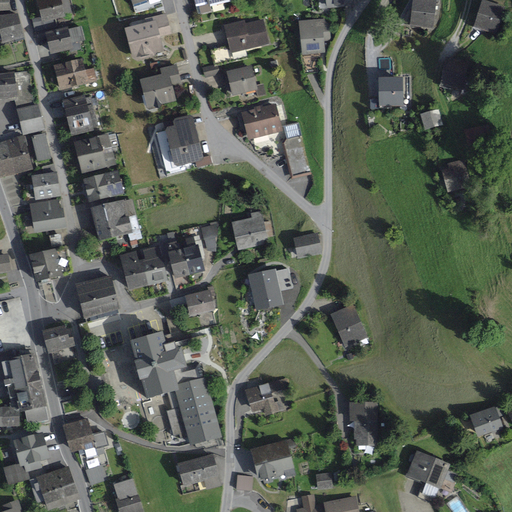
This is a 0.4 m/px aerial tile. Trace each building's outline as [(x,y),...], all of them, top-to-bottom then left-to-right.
[(0,0),(0,10),(9,9),(7,0),(0,0)] [(65,15),(63,6),(68,5),(67,0),(45,0),(46,1),(40,2),(44,17),(34,20),(37,32),(57,27),(55,18),(65,15)] [(194,0),(196,7),(199,6),(201,14),(212,11),(210,7),(210,4),(223,0),(194,0)] [(416,1),(413,25),(432,26),(434,3),(422,1),(416,1)] [(485,4),(477,26),(495,32),(502,9),(485,4)] [(16,42),(25,40),(17,16),(10,17),(9,13),(0,13),(0,27),(0,28),(0,32),(1,32),(3,38),(4,41),(15,38),(16,42)] [(151,52),(161,50),(158,38),(157,36),(161,35),(162,33),(161,29),(169,27),(166,15),(132,24),(133,30),(128,31),(134,57),(135,57),(151,52)] [(225,27),(230,47),(211,52),(215,67),(248,59),(245,49),(268,43),(263,21),(244,26),(244,23),(225,27)] [(303,39),(305,53),(308,72),(317,71),(318,51),(323,51),(322,40),(329,39),(328,26),(320,27),(320,22),(302,23),(303,39)] [(158,38),(171,34),(169,27),(161,29),(162,33),(161,35),(157,36),(158,38)] [(84,41),(81,28),(66,32),(66,30),(59,32),(58,29),(53,31),(53,33),(50,34),(48,35),(52,53),(71,48),(70,44),(77,42),(84,41)] [(308,72),(305,53),(303,39),(300,39),(302,59),(305,73),(308,72)] [(71,52),(79,50),(77,42),(70,44),(71,48),(71,52)] [(448,61),(444,84),(462,88),(466,64),(448,61)] [(56,68),(62,89),(86,83),(95,80),(92,70),(84,72),(81,62),(56,68)] [(161,105),(161,104),(174,100),(171,86),(174,81),(180,80),(176,67),(162,71),(163,77),(143,82),(147,95),(150,96),(152,106),(154,106),(155,107),(159,109),(161,105)] [(204,69),(206,77),(216,74),(215,67),(204,69)] [(222,75),(228,96),(255,89),(257,96),(265,94),(262,86),(255,87),(250,68),(222,75)] [(0,98),(18,96),(20,111),(34,107),(29,72),(0,75),(0,98)] [(401,105),(400,81),(382,81),(383,105),(401,105)] [(149,107),(152,106),(150,96),(147,95),(145,95),(144,98),(145,105),(149,107)] [(69,119),(87,114),(87,111),(93,110),(90,99),(84,101),(83,99),(65,103),(69,119)] [(34,107),(20,111),(19,111),(25,134),(43,129),(38,106),(34,107)] [(280,129),(275,107),(244,114),(250,136),(267,132),(270,134),(274,134),(275,130),(280,129)] [(423,116),(426,128),(441,124),(437,112),(423,116)] [(94,115),(88,117),(87,114),(69,119),(73,134),(91,129),(91,128),(97,126),(94,115)] [(195,160),(199,167),(212,163),(211,156),(201,159),(196,138),(197,137),(196,132),(194,131),(191,119),(167,125),(168,131),(177,165),(193,161),(195,160)] [(284,144),(293,177),(311,172),(299,123),(284,127),(287,140),(284,144)] [(467,132),(470,144),(489,140),(486,127),(467,132)] [(193,161),(177,165),(168,131),(157,134),(167,175),(195,168),(193,161)] [(34,138),(40,161),(50,158),(44,135),(34,138)] [(98,139),(76,145),(80,159),(101,153),(101,151),(118,146),(115,135),(113,135),(98,139)] [(23,141),(22,138),(7,142),(15,172),(30,168),(25,147),(23,141)] [(0,176),(15,172),(7,142),(0,143),(0,176)] [(112,153),(102,155),(101,153),(80,159),(83,172),(115,164),(112,153)] [(445,172),(450,190),(469,185),(463,163),(451,166),(452,170),(445,172)] [(85,182),(90,201),(121,193),(116,174),(85,182)] [(37,199),(60,195),(57,175),(40,177),(33,178),(37,199)] [(37,230),(65,225),(63,209),(59,210),(57,201),(33,205),(34,212),(37,230)] [(128,217),(135,215),(131,201),(124,203),(128,217)] [(124,203),(93,210),(95,219),(97,225),(119,219),(128,217),(124,203)] [(272,236),(269,222),(264,224),(262,212),(254,214),(255,219),(236,223),(241,247),(267,241),(267,238),(272,236)] [(139,230),(135,215),(128,217),(119,219),(97,225),(100,240),(123,234),(128,233),(139,230)] [(205,240),(217,237),(218,225),(202,229),(205,240)] [(136,238),(136,240),(141,239),(139,230),(128,233),(130,239),(136,238)] [(174,239),(173,233),(160,236),(161,242),(174,239)] [(61,245),(60,235),(51,237),(53,247),(61,245)] [(321,253),(317,235),(296,240),(299,257),(321,253)] [(184,251),(190,274),(203,271),(200,260),(204,259),(203,256),(204,256),(199,237),(186,240),(189,250),(184,251)] [(208,251),(216,252),(217,237),(205,240),(208,251)] [(174,266),(176,277),(190,274),(184,251),(179,252),(176,243),(175,243),(168,245),(173,262),(174,266)] [(144,251),(146,261),(142,262),(148,285),(166,280),(161,262),(158,249),(158,247),(144,251)] [(71,273),(66,249),(32,257),(38,281),(41,280),(50,278),(71,273)] [(122,257),(130,289),(148,285),(142,262),(139,263),(136,253),(122,257)] [(0,272),(9,271),(6,256),(0,257),(0,272)] [(290,271),(249,279),(256,318),(285,312),(282,294),(294,291),(290,271)] [(77,286),(86,317),(118,309),(110,277),(77,286)] [(212,286),(208,287),(209,292),(188,297),(192,314),(214,309),(211,296),(214,296),(212,286)] [(0,353),(31,346),(21,302),(22,301),(22,298),(20,299),(20,297),(0,302),(0,353)] [(352,307),(332,316),(345,346),(366,337),(352,307)] [(86,317),(87,320),(119,312),(118,309),(86,317)] [(68,339),(65,327),(45,332),(49,350),(70,345),(70,347),(75,346),(73,338),(68,339)] [(199,364),(203,379),(204,379),(206,386),(224,381),(210,333),(192,339),(193,344),(179,348),(180,350),(167,354),(162,334),(132,343),(137,362),(136,363),(141,380),(142,380),(148,399),(168,393),(178,390),(177,387),(172,371),(199,364)] [(11,403),(10,404),(11,408),(18,408),(18,412),(26,410),(29,425),(45,421),(42,407),(45,406),(41,388),(37,371),(34,356),(21,359),(10,361),(10,362),(3,364),(6,381),(4,382),(5,387),(8,386),(11,403)] [(172,371),(177,387),(203,379),(199,364),(172,371)] [(172,431),(174,437),(179,435),(181,439),(189,437),(191,445),(195,444),(196,447),(198,448),(204,447),(207,449),(222,445),(206,386),(204,379),(203,379),(177,387),(178,390),(168,393),(173,411),(178,429),(172,431)] [(286,379),(248,390),(253,410),(264,407),(266,414),(276,411),(274,404),(271,394),(280,391),(288,389),(286,379)] [(375,404),(351,405),(351,420),(356,420),(356,438),(358,437),(358,445),(376,444),(375,404)] [(472,416),(479,435),(492,430),(502,427),(497,414),(502,412),(500,406),(472,416)] [(2,426),(19,425),(18,412),(18,408),(11,408),(1,409),(2,426)] [(172,431),(178,429),(173,411),(167,412),(172,431)] [(98,456),(96,449),(106,446),(103,434),(92,438),(86,420),(65,426),(72,450),(78,448),(80,456),(86,454),(87,459),(98,456)] [(41,467),(39,460),(48,458),(41,436),(16,443),(22,464),(5,469),(9,485),(29,479),(27,471),(41,467)] [(288,449),(296,447),(294,440),(286,442),(288,449)] [(282,460),(291,458),(288,449),(286,442),(254,450),(258,465),(271,462),(282,460)] [(413,453),(410,461),(412,462),(406,477),(424,484),(425,481),(410,475),(417,455),(413,453)] [(410,475),(425,481),(424,484),(418,498),(433,503),(439,487),(451,492),(454,482),(443,478),(448,466),(418,454),(417,455),(410,475)] [(205,480),(207,489),(220,486),(212,456),(179,465),(185,485),(205,480)] [(271,462),(258,465),(261,478),(285,472),(286,477),(295,474),(291,458),(282,460),(271,462)] [(87,470),(92,485),(107,480),(102,465),(87,470)] [(56,482),(63,503),(78,498),(68,468),(55,472),(59,482),(56,482)] [(51,493),(55,505),(63,503),(56,482),(59,482),(55,472),(54,473),(52,469),(47,471),(48,475),(50,474),(51,478),(53,477),(57,491),(51,493)] [(46,500),(49,508),(55,505),(51,493),(57,491),(53,477),(51,478),(50,474),(48,475),(31,481),(38,503),(46,500)] [(318,476),(319,489),(332,488),(331,474),(318,476)] [(238,476),(237,490),(252,491),(253,477),(238,476)] [(142,511),(142,509),(133,480),(115,486),(123,511),(133,511),(134,511),(142,511)] [(298,510),(298,511),(320,511),(319,507),(319,506),(316,507),(314,496),(303,498),(305,509),(298,510)] [(357,511),(355,499),(326,505),(326,506),(327,511),(357,511)] [(20,511),(17,503),(6,507),(7,511),(20,511)]
